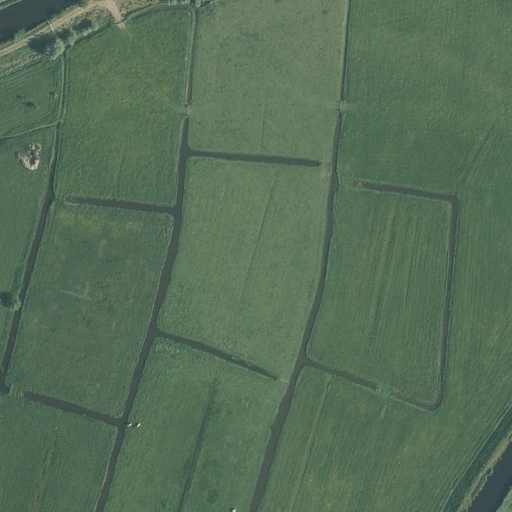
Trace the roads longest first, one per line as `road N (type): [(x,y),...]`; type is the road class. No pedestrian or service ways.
road 1 (track): [(360,106),(331,106),(308,290),(241,511)]
road 2 (track): [(331,106),(238,52),(213,1)]
road 3 (track): [(192,114),(159,99),(101,0)]
